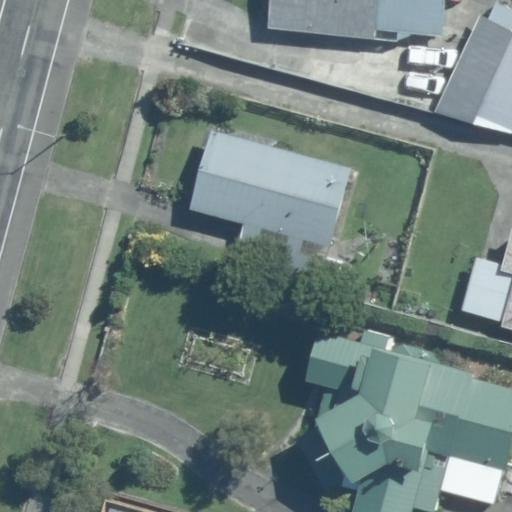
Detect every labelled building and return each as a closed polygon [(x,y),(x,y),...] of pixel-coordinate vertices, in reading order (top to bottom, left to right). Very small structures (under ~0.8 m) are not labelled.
[(378,30),(446,35),(447,0),(276,0),(275,27),(282,27),(377,34),(378,30)] [(511,20),(487,10),(442,111),(511,131),(511,20)] [(358,172),(220,131),(217,130),(195,205),(335,247),(358,172)] [(511,224),(508,223),(498,261),(473,254),(460,307),(497,316),(497,320),(511,324),(511,224)] [(335,384),(325,411),(331,427),(363,495),(360,511),(417,511),(419,505),(441,509),(445,488),(498,504),(511,456),(511,388),(480,379),(485,359),(376,327),(371,346),(324,332),(311,377),(335,384)]
